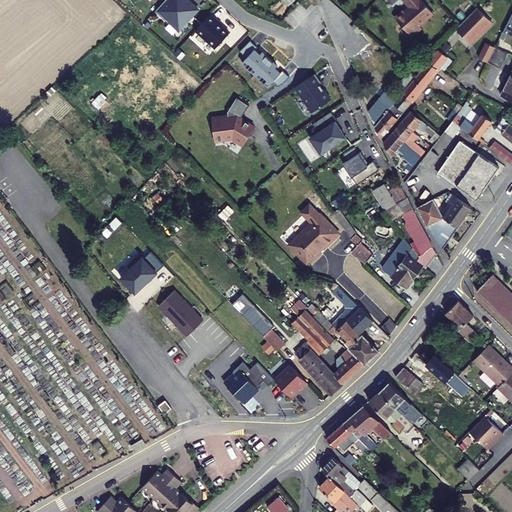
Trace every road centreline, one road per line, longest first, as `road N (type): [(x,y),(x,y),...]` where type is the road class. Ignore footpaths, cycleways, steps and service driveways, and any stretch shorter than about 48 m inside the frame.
road 1 (residential): [(304,438),(278,429),(194,432),(46,511)]
road 2 (secondary): [(447,282),(373,376),(304,438)]
road 3 (residential): [(224,0),(253,22),(331,54),(354,106)]
